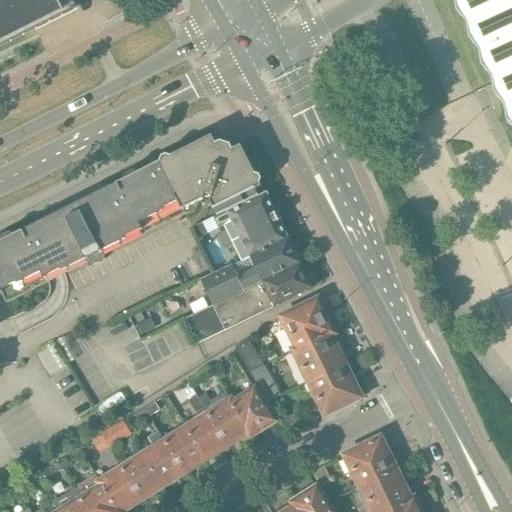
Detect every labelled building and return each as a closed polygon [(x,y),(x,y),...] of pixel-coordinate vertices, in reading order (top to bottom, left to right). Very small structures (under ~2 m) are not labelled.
[(0,0),(0,46),(73,9),(68,0),(0,0)] [(511,0),(457,0),(511,120),(511,0)] [(160,161),(183,208),(203,198),(212,200),(219,215),(265,192),(248,158),(241,161),(235,148),(229,151),(218,147),(215,142),(202,148),(199,142),(160,161)] [(183,208),(160,161),(0,241),(0,289),(15,282),(19,283),(41,272),(47,284),(56,279),(87,263),(90,269),(109,259),(107,254),(186,213),(183,208)] [(219,215),(215,217),(220,226),(225,224),(243,260),(250,256),(251,257),(288,239),(277,216),(266,193),(264,194),(264,193),(265,193),(265,192),(219,215)] [(243,260),(201,280),(213,306),(264,281),(263,280),(299,262),(288,239),(251,257),(250,256),(243,260)] [(263,280),(264,281),(276,306),(312,288),(299,262),(263,280)] [(213,306),(187,319),(189,324),(198,343),(199,344),(276,306),(264,281),(213,306)] [(294,351),(330,334),(330,335),(333,333),(318,300),(300,309),(283,317),(291,333),(298,348),(294,350),(294,351)] [(151,317),(136,324),(142,336),(156,328),(151,317)] [(294,351),(309,382),(345,365),(330,335),(330,334),(294,351)] [(250,372),(263,364),(248,339),(235,347),(250,372)] [(226,373),(219,362),(210,367),(217,378),(226,373)] [(271,377),(263,364),(250,372),(269,402),(272,401),(275,399),(264,381),(271,377)] [(360,397),(345,365),(309,382),(325,414),(360,397)] [(233,394),(230,396),(253,434),(274,420),(254,388),(237,399),(233,394)] [(199,397),(229,444),(249,431),(251,435),(253,434),(230,396),(227,392),(211,401),(206,393),(199,397)] [(208,457),(229,444),(199,397),(199,398),(197,395),(187,401),(196,414),(202,410),(205,414),(187,425),(208,457)] [(145,407),(151,416),(160,410),(155,402),(145,407)] [(140,422),(151,416),(145,407),(135,414),(140,422)] [(281,421),(287,433),(302,425),(296,413),(281,421)] [(186,471),(208,457),(187,425),(170,435),(167,430),(162,433),(186,471)] [(153,446),(144,452),(165,484),(186,471),(162,433),(161,434),(159,431),(148,438),(153,446)] [(109,447),(101,435),(92,441),(99,453),(109,447)] [(411,501),(387,452),(380,439),(345,456),(372,511),(420,511),(414,499),(411,501)] [(143,498),(165,484),(144,452),(126,463),(123,458),(119,461),(143,498)] [(65,458),(58,463),(63,470),(70,466),(65,458)] [(121,511),(143,498),(119,461),(115,463),(118,469),(100,480),(121,511)] [(331,482),(324,467),(312,472),(319,488),(331,482)] [(53,479),(47,469),(37,475),(44,485),(53,479)] [(97,475),(76,488),(90,511),(120,511),(121,511),(100,480),(97,475)] [(32,491),(25,481),(15,487),(22,497),(32,491)] [(90,511),(76,488),(54,502),(60,510),(60,511),(90,511)] [(331,511),(317,488),(295,502),(301,511),(331,511)] [(301,511),(295,502),(293,503),(296,506),(286,511),(301,511)]
